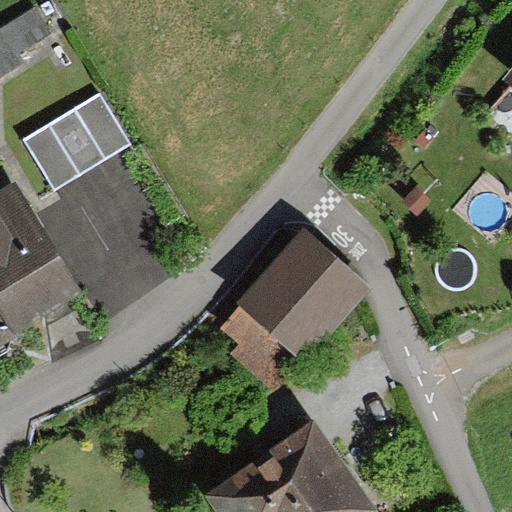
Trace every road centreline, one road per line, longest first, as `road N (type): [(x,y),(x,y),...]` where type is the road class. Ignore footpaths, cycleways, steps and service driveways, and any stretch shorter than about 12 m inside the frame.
road 1 (residential): [(0,435),(99,373),(190,300),(298,179)]
road 2 (residential): [(477,511),(443,446),(372,251),(298,179)]
road 3 (residential): [(298,179),(436,0)]
